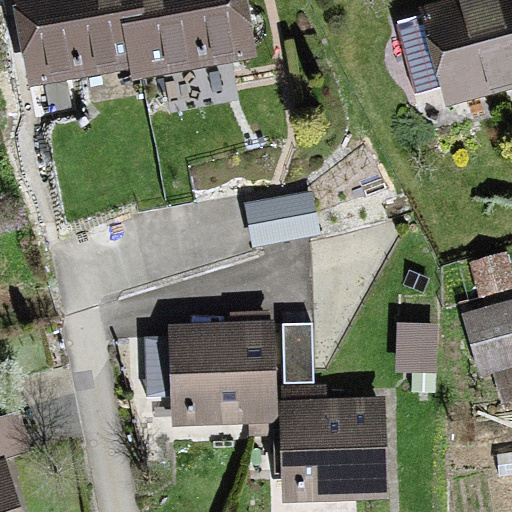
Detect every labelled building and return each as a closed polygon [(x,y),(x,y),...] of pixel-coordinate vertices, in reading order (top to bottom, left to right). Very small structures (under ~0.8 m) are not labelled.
[(24,0),(38,74),(139,56),(129,0),(24,0)] [(129,0),(139,56),(141,68),(243,49),(233,0),(129,0)] [(448,85),(451,96),(511,79),(511,0),(471,0),(398,22),(396,24),(415,94),(448,85)] [(503,256),(474,264),(482,293),(511,285),(503,256)] [(479,371),(493,367),(502,398),(511,396),(511,303),(464,317),(479,371)] [(270,331),(265,331),(264,315),(234,316),(235,333),(144,337),(147,397),(184,395),(185,415),(253,412),(273,412),(270,331)] [(313,382),(312,323),(282,324),(283,383),(313,382)] [(401,327),(400,367),(431,368),(433,328),(401,327)] [(292,411),(273,412),(253,412),(254,432),(293,430),(295,491),(383,488),(381,408),(292,411)] [(0,471),(0,511),(17,511),(4,470),(0,471)]
